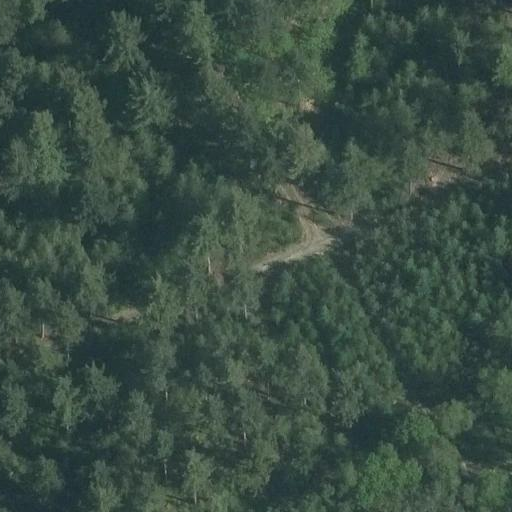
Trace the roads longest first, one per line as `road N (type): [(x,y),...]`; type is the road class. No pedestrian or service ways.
road 1 (track): [(485,511),(179,0)]
road 2 (track): [(0,363),(511,172)]
